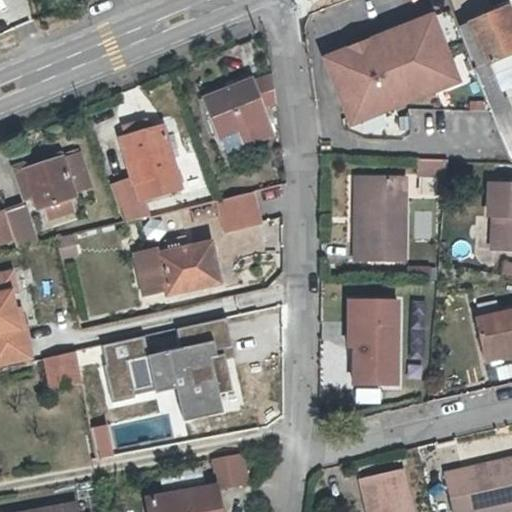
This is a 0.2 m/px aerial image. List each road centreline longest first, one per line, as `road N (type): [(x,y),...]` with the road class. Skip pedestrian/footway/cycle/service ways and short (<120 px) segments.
road 1 (residential): [(283,0),(294,157),(291,452)]
road 2 (primary): [(0,103),(246,0)]
road 3 (residential): [(511,405),(291,452)]
road 4 (primary): [(175,0),(0,72)]
